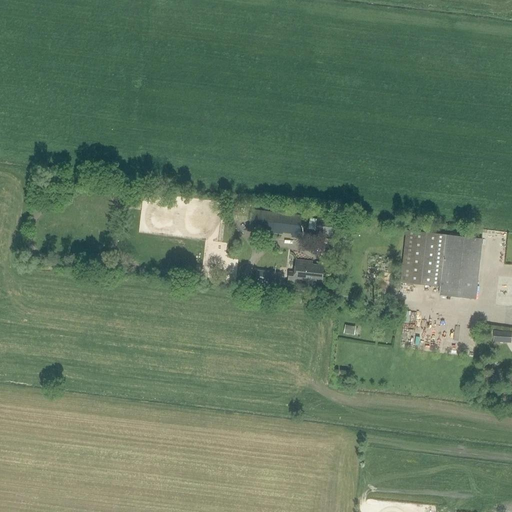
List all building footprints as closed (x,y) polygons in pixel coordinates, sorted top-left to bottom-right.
[(301,217),(252,211),(250,229),(282,233),(283,231),(285,231),(293,232),(292,238),(298,238),(301,217)] [(316,232),(336,235),(339,223),(318,219),(316,232)] [(476,300),(483,239),(407,231),(401,283),(441,287),(440,295),(476,300)] [(321,282),(323,267),(312,266),(312,262),(296,260),(294,274),(289,273),(288,281),(309,284),(309,287),(315,288),(316,282),(321,282)] [(279,285),(280,274),(256,270),(255,282),(279,285)] [(354,335),(356,327),(345,325),(344,333),(354,335)] [(511,343),(511,332),(494,331),(493,342),(511,343)]
